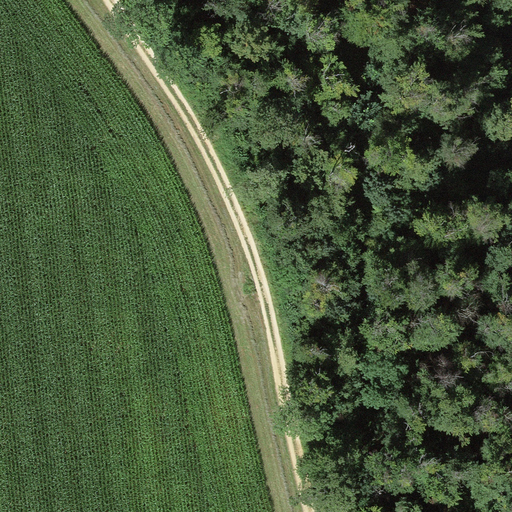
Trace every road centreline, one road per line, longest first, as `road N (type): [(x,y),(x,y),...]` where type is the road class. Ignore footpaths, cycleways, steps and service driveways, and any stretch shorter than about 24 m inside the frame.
road 1 (track): [(108,0),(168,89),(254,263),(307,511)]
road 2 (track): [(352,511),(362,222),(349,112),(309,0)]
